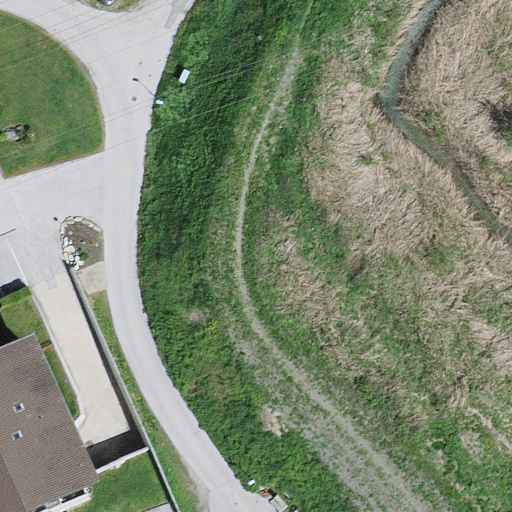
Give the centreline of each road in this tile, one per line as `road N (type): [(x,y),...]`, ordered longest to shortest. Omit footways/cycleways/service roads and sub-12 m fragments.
road 1 (unclassified): [(232,511),(128,338),(107,99)]
road 2 (residential): [(107,99),(71,31),(0,0)]
road 3 (track): [(107,99),(181,0)]
